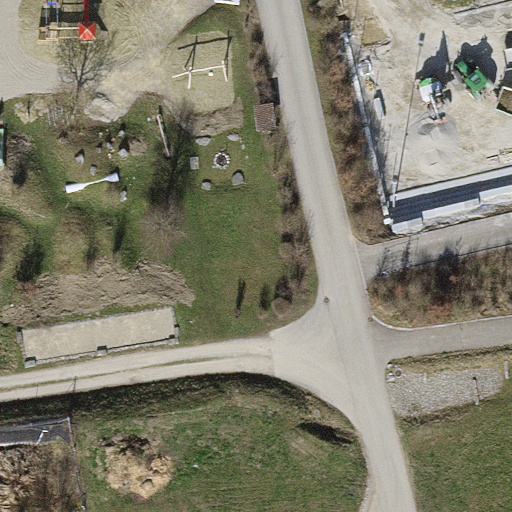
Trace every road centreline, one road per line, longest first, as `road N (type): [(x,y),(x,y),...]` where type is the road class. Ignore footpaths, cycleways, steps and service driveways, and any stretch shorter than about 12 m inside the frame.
road 1 (unclassified): [(276,0),(345,321),(396,511)]
road 2 (track): [(0,381),(345,321)]
